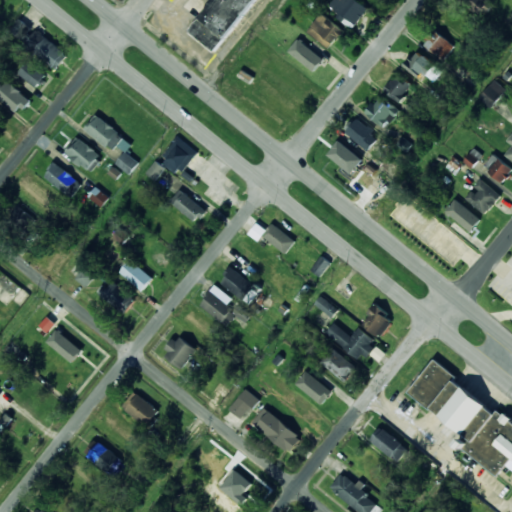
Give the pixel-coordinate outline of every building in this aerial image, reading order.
[(215,0),(191,33),(217,53),(255,1),(257,3),(259,0),(215,0)] [(365,8),(356,0),(332,0),(330,3),(351,23),(365,8)] [(465,0),(469,3),(468,5),(478,13),(483,7),(486,9),(492,1),(490,0),(465,0)] [(308,32),(331,49),(344,29),(321,13),(308,32)] [(11,32),(22,41),(32,28),(20,19),(11,32)] [(444,60),(456,45),(434,29),(423,43),(444,60)] [(25,43),(53,71),(67,57),(39,30),(25,43)] [(315,74),(327,60),(313,47),(300,60),(315,74)] [(417,79),(426,71),(434,81),(442,74),(423,50),(406,64),(417,79)] [(39,90),(49,77),(29,61),(19,73),(39,90)] [(400,102),(412,87),(397,75),(385,90),(400,102)] [(0,85),(0,95),(17,115),(30,103),(9,78),(0,85)] [(505,89),(494,81),(483,98),(493,105),(505,89)] [(367,113),(386,128),(399,111),(380,97),(367,113)] [(124,140),(100,113),(87,125),(110,152),(124,140)] [(348,130),(366,152),(379,141),(361,119),(348,130)] [(496,147),(511,159),(511,140),(505,135),(496,147)] [(101,157),(79,136),(63,152),(85,173),(101,157)] [(197,153),(177,137),(148,174),(156,181),(167,166),(180,176),(197,153)] [(327,154),(352,174),(363,160),(338,140),(327,154)] [(464,161),(472,167),(483,155),(475,148),(464,161)] [(139,163),(126,151),(116,163),(129,174),(139,163)] [(485,165),(503,183),(511,174),(511,170),(496,154),(485,165)] [(78,182),(56,162),(45,175),(66,195),(78,182)] [(486,214),(501,195),(481,179),(466,199),(486,214)] [(103,206),(110,195),(95,186),(88,197),(103,206)] [(171,201),(198,223),(208,211),(181,189),(171,201)] [(480,217),(463,202),(449,219),(465,233),(480,217)] [(36,220),(17,206),(7,220),(26,235),(36,220)] [(268,229),(258,222),(250,233),(259,240),(268,229)] [(286,254),(296,242),(273,223),(263,236),(286,254)] [(321,276),(331,262),(322,256),(311,269),(321,276)] [(121,272),(144,291),(154,279),(132,260),(121,272)] [(69,273),(86,286),(95,274),(78,261),(69,273)] [(220,281),(246,299),(256,285),(230,267),(220,281)] [(137,298),(112,280),(101,296),(126,313),(137,298)] [(22,306),(29,294),(20,288),(12,301),(22,306)] [(239,306),(214,288),(201,305),(228,326),(242,308),(239,306)] [(315,303),(332,317),(339,309),(321,295),(315,303)] [(363,323),(382,338),(395,319),(376,305),(363,323)] [(48,332),(57,323),(48,316),(40,325),(48,332)] [(353,336),(342,329),(335,342),(364,360),(377,339),(359,328),(353,336)] [(48,349),(72,369),(87,352),(63,332),(48,349)] [(172,365),(196,359),(190,337),(166,344),(172,365)] [(357,370),(335,347),(321,361),(343,384),(357,370)] [(410,391),(466,435),(459,445),(500,477),(511,462),(511,421),(435,360),(410,391)] [(342,389),(319,372),(307,388),(330,405),(342,389)] [(241,419),(260,400),(248,389),(230,408),(241,419)] [(161,411),(135,391),(123,407),(149,427),(161,411)] [(317,417),(296,397),(283,410),(304,430),(317,417)] [(260,423),(289,453),(302,440),(273,410),(260,423)] [(400,464),(411,450),(382,426),(371,440),(400,464)] [(123,462),(99,439),(86,453),(109,475),(123,462)] [(354,469),(382,486),(394,468),(365,450),(354,469)] [(212,483),(245,504),(256,487),(222,467),(212,483)] [(372,511),(379,504),(343,473),(331,487),(361,511),(372,511)] [(234,511),(217,498),(206,511),(234,511)]
